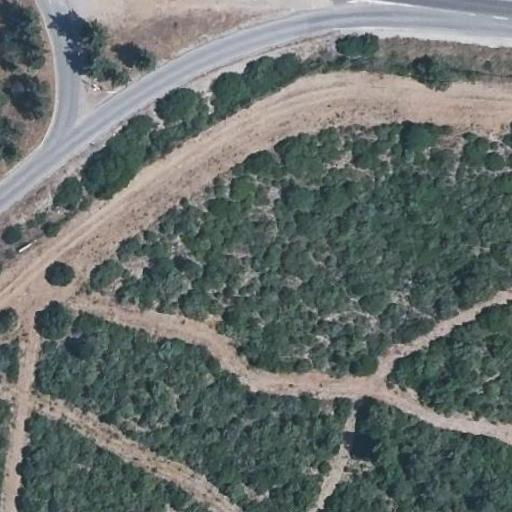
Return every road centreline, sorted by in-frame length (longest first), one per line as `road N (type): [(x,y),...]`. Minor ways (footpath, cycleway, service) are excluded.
road 1 (primary): [(38,159),(107,102),(215,46),(356,11),(511,6)]
road 2 (primary): [(38,159),(55,117),(60,66),(47,0)]
